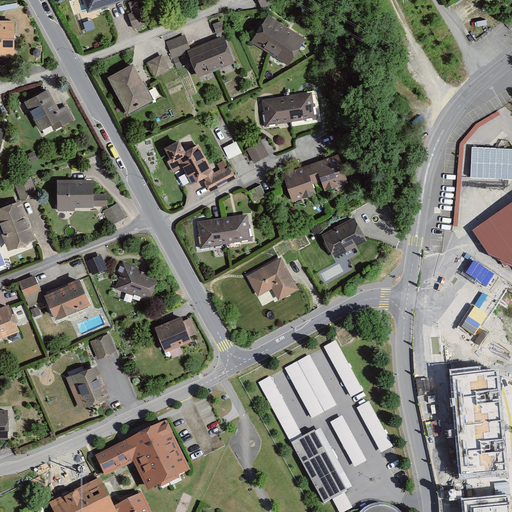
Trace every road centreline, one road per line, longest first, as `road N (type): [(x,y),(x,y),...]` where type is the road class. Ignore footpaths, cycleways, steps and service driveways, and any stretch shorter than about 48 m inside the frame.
road 1 (residential): [(236,366),(35,0)]
road 2 (unclassified): [(406,302),(436,144),(457,108),(511,59)]
road 3 (residential): [(236,366),(109,430),(0,471)]
road 4 (unclassified): [(430,511),(404,372),(406,302)]
road 5 (unknown): [(387,489),(357,423),(341,415),(328,422),(328,432),(358,483),(374,490)]
road 6 (residential): [(406,302),(350,304),(236,366)]
